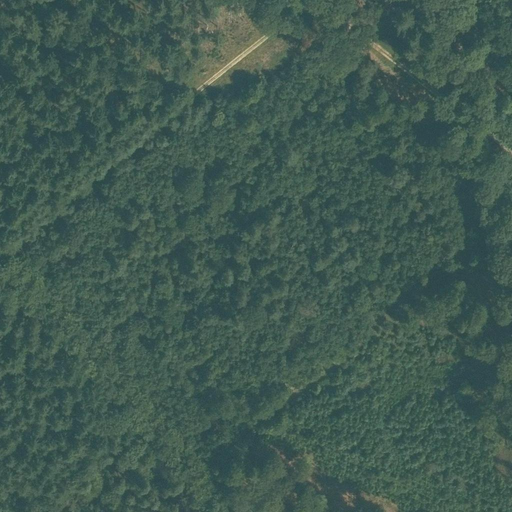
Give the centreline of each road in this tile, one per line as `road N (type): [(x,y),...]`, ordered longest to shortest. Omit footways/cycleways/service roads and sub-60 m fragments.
road 1 (track): [(0,247),(311,0)]
road 2 (track): [(0,252),(234,511)]
road 3 (track): [(481,130),(313,0)]
